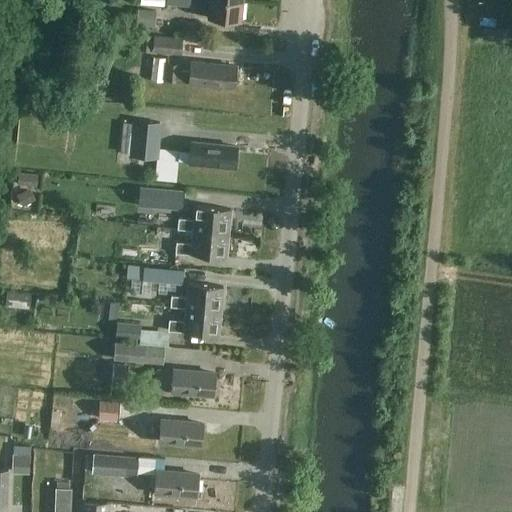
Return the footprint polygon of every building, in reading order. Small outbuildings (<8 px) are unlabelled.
[(242,2),(222,0),(195,0),(194,7),(202,8),(202,7),(209,8),(208,19),(240,22),(242,2)] [(182,38),(147,35),(146,53),(181,56),(182,38)] [(165,79),(233,87),(235,68),(190,63),(189,72),(177,71),(177,67),(166,66),(165,79)] [(134,121),(131,156),(156,159),(160,124),(134,121)] [(179,162),(189,163),(235,167),(237,147),(191,143),(190,151),(180,150),(179,162)] [(172,175),(174,148),(161,147),(159,174),(172,175)] [(177,191),(141,188),(139,201),(176,205),(177,191)] [(108,217),(123,218),(123,204),(108,204),(108,217)] [(192,230),(228,234),(230,209),(195,206),(194,220),(178,219),(177,230),(192,232),(192,230)] [(52,240),(105,256),(109,243),(56,227),(52,240)] [(226,258),(228,234),(192,230),(192,232),(191,244),(176,242),(175,253),(226,258)] [(127,289),(128,262),(115,262),(114,288),(127,289)] [(175,268),(136,264),(134,280),(173,284),(175,268)] [(185,308),(221,311),(223,287),(188,283),(187,298),(171,296),(170,307),(185,309),(185,308)] [(148,305),(165,307),(166,294),(150,292),(148,305)] [(16,294),(14,319),(26,320),(27,295),(16,294)] [(218,336),(221,311),(185,308),(185,309),(184,322),(169,320),(168,331),(218,336)] [(141,323),(117,322),(116,338),(139,339),(141,323)] [(164,346),(115,342),(114,360),(163,364),(164,346)] [(213,395),(215,373),(173,370),(171,391),(213,395)] [(119,401),(100,399),(98,419),(117,421),(119,401)] [(201,445),(203,424),(161,420),(159,441),(201,445)] [(177,443),(152,440),(151,454),(175,456),(177,443)] [(139,457),(93,453),(91,473),(137,477),(139,457)] [(30,454),(13,454),(12,472),(30,473),(30,454)] [(8,470),(0,470),(0,506),(8,507),(8,470)] [(196,495),(198,474),(156,471),(154,492),(196,495)] [(70,511),(71,489),(56,488),(54,511),(70,511)] [(82,502),(81,511),(154,511),(155,507),(110,505),(110,503),(82,502)]
